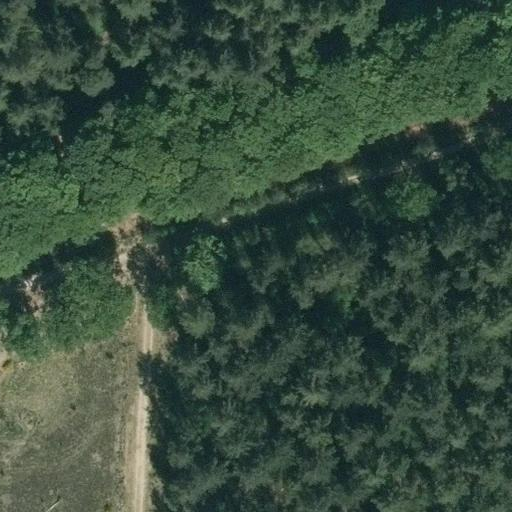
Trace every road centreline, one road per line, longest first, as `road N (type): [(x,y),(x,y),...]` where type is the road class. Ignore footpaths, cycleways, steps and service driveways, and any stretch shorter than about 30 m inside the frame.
road 1 (track): [(511,129),(150,249)]
road 2 (track): [(138,511),(150,249)]
road 3 (track): [(150,249),(0,303)]
